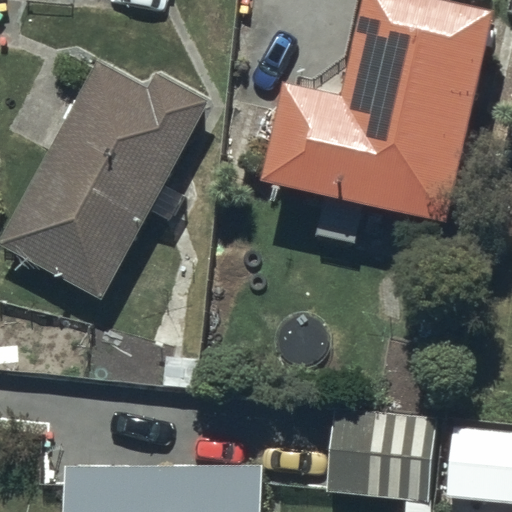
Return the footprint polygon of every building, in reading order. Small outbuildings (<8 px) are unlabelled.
[(296,77),(275,176),(460,215),(505,3),(490,0),(375,0),(357,90),(296,77)] [(110,300),(216,99),(163,71),(158,82),(110,57),(10,248),(110,300)] [(431,511),(440,418),(337,408),(328,494),(410,502),(408,511),(431,511)] [(511,428),(459,425),(454,498),(511,501),(511,428)] [(267,511),(268,465),(76,466),(76,511),(267,511)]
